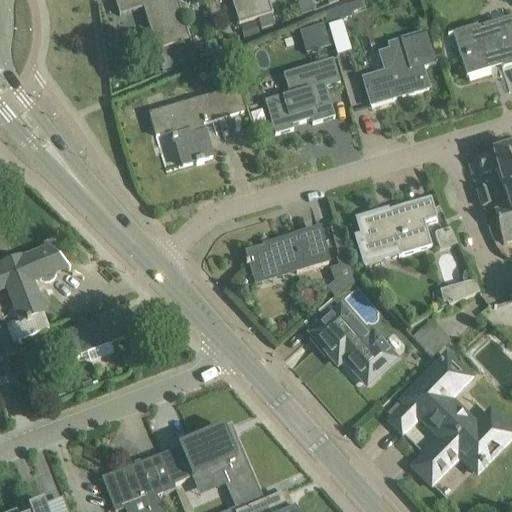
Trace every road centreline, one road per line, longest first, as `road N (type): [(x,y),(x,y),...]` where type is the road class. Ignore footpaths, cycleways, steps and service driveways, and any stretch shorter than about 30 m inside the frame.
road 1 (residential): [(451,146),(219,215),(156,267)]
road 2 (residential): [(0,453),(196,376),(232,347)]
road 3 (tertiary): [(232,347),(379,511)]
road 4 (residential): [(451,146),(483,262),(511,273)]
road 5 (tertiary): [(65,166),(156,267)]
road 6 (tertiary): [(65,166),(51,132),(0,62)]
